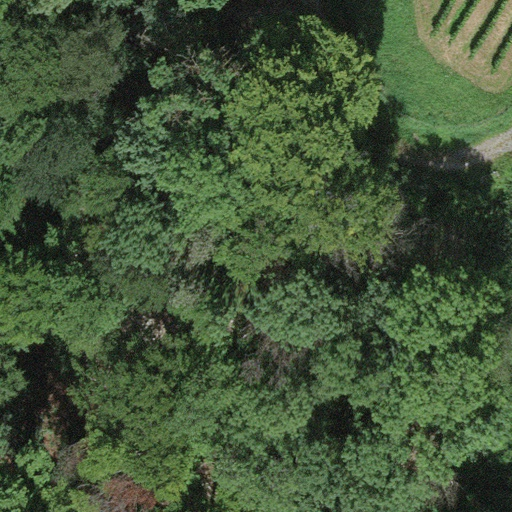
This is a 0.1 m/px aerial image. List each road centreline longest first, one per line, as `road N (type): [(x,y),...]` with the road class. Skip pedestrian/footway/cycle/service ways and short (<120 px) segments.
road 1 (track): [(511,142),(455,161),(414,152),(321,61),(309,0)]
road 2 (track): [(321,61),(237,31),(207,0)]
